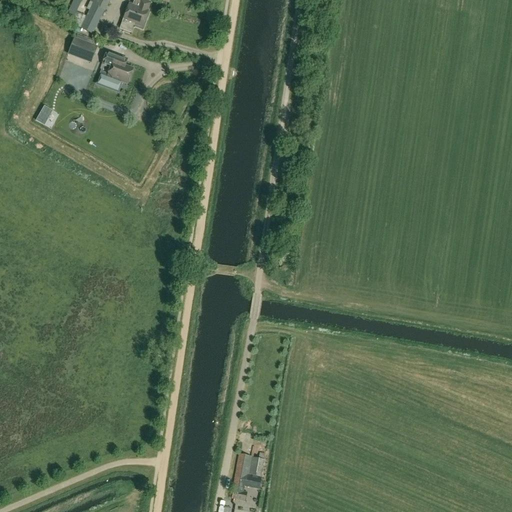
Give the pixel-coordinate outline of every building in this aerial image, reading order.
[(108,2),(109,3),(110,0),(90,0),(94,2),(81,28),(92,34),(108,2)] [(148,11),(147,10),(150,3),(141,0),(139,0),(137,7),(129,4),(122,21),(142,28),(148,11)] [(96,48),(74,39),(70,49),(76,51),(77,48),(89,52),(87,56),(93,58),(96,48)] [(127,84),(132,70),(120,65),(122,58),(107,53),(102,65),(111,68),(108,76),(127,84)] [(87,89),(93,71),(78,66),(72,84),(87,89)] [(260,489),(265,459),(266,455),(254,453),(248,487),(260,489)] [(240,455),(234,484),(246,486),(251,457),(240,455)] [(245,502),(247,493),(233,490),(232,499),(245,502)]
